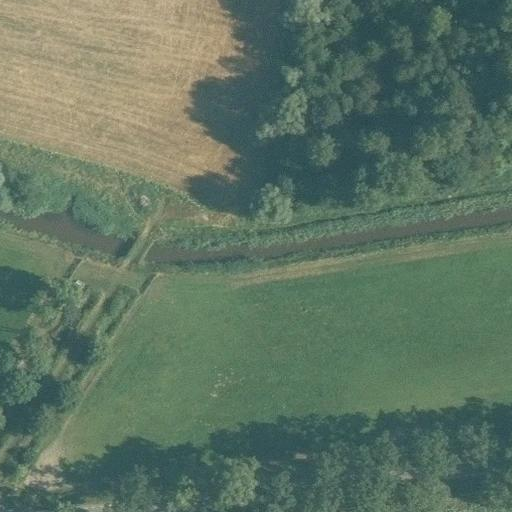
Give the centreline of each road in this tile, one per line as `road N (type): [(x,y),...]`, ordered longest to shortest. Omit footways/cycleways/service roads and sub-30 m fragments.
road 1 (unclassified): [(99,511),(511,463)]
road 2 (track): [(168,209),(269,224),(511,189)]
road 3 (track): [(0,478),(155,218),(168,209)]
road 4 (track): [(0,153),(143,193),(168,209)]
